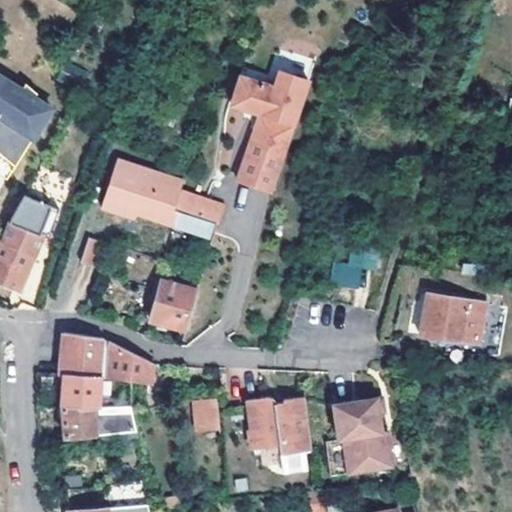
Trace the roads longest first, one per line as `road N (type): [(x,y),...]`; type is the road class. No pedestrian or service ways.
road 1 (residential): [(17,322),(55,317),(127,335),(173,357),(288,361),(342,340)]
road 2 (residential): [(17,322),(32,511)]
